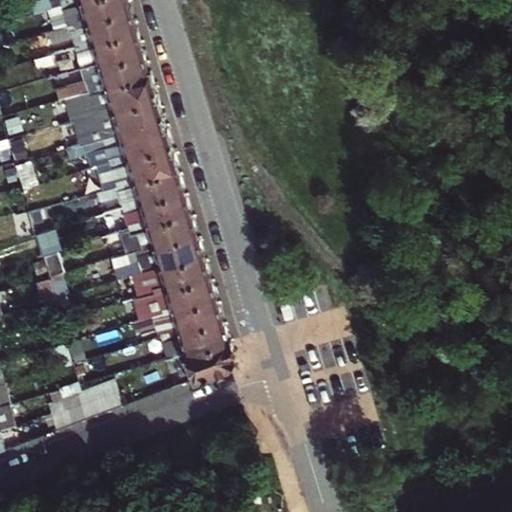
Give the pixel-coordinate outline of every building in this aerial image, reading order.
[(83,2),(82,0),(36,0),(32,1),(36,13),(62,5),(70,3),(71,6),(83,2)] [(90,24),(89,20),(132,7),(129,0),(82,0),(83,2),(71,6),(70,3),(62,5),(69,25),(76,23),(77,27),(90,24)] [(96,46),(95,42),(139,29),(132,7),(89,20),(90,24),(77,27),(76,23),(69,25),(69,26),(52,31),(55,42),(75,36),(78,47),(83,46),(84,50),(96,46)] [(139,29),(95,42),(96,46),(84,50),(83,46),(78,47),(76,48),(82,68),(89,66),(90,71),(102,67),(101,63),(145,51),(139,29)] [(109,89),(107,84),(151,70),(145,51),(101,63),(102,67),(90,71),(93,82),(62,91),(64,99),(96,90),(97,93),(109,89)] [(70,72),(72,77),(90,71),(89,66),(82,68),(70,72)] [(151,70),(107,84),(109,89),(97,93),(99,100),(65,110),(68,123),(74,122),(73,118),(96,113),(102,111),(103,116),(116,113),(114,107),(159,95),(151,70)] [(103,138),(166,119),(159,95),(114,107),(116,113),(103,116),(102,111),(96,113),(103,138)] [(128,153),(129,157),(173,143),(166,119),(103,138),(90,142),(73,146),(76,154),(106,145),(107,150),(90,155),(94,166),(95,166),(110,161),(110,163),(117,161),(116,156),(128,153)] [(73,146),(90,142),(86,130),(70,135),(73,146)] [(173,143),(129,157),(128,153),(116,156),(117,161),(110,163),(110,161),(95,166),(97,171),(112,167),(117,185),(124,183),(123,179),(134,175),(136,179),(180,166),(173,143)] [(32,186),(24,162),(15,165),(21,183),(22,189),(32,186)] [(180,166),(136,179),(134,175),(123,179),(124,183),(117,185),(118,187),(98,192),(100,200),(120,194),(124,207),(130,205),(129,200),(141,196),(142,201),(187,188),(180,166)] [(149,222),(193,209),(187,188),(142,201),(141,196),(129,200),(130,205),(124,207),(105,212),(108,222),(126,216),(129,228),(137,226),(135,221),(147,217),(149,222)] [(197,223),(193,209),(149,222),(147,217),(135,221),(137,226),(129,228),(132,238),(110,245),(114,257),(138,250),(144,248),(142,243),(154,239),(155,243),(200,230),(197,223)] [(162,265),(206,251),(200,230),(155,243),(154,239),(142,243),(144,248),(138,250),(141,259),(117,266),(120,276),(143,269),(143,271),(150,269),(148,264),(160,260),(162,265)] [(168,286),(213,273),(206,251),(162,265),(160,260),(148,264),(150,269),(143,271),(146,281),(122,288),(126,299),(135,296),(156,290),(154,285),(167,282),(168,286)] [(173,303),(175,308),(220,295),(213,273),(168,286),(167,282),(154,285),(156,290),(135,296),(142,317),(162,311),(161,307),(173,303)] [(56,296),(50,276),(48,275),(42,277),(48,299),(55,297),(56,296)] [(220,295),(175,308),(173,303),(161,307),(162,311),(142,317),(134,320),(137,328),(157,322),(161,335),(163,335),(168,333),(167,329),(180,325),(181,329),(226,316),(220,295)] [(79,336),(72,315),(61,318),(67,339),(79,336)] [(169,356),(187,351),(233,337),(226,316),(181,329),(180,325),(167,329),(168,333),(163,335),(169,356)] [(233,337),(187,351),(195,376),(231,363),(237,352),(233,337)] [(114,376),(102,381),(110,408),(122,403),(114,376)] [(102,381),(88,386),(96,413),(110,408),(102,381)] [(96,413),(88,386),(82,389),(85,399),(90,415),(96,413)] [(82,389),(76,391),(79,401),(85,399),(82,389)] [(76,391),(63,395),(66,405),(79,401),(76,391)] [(51,410),(66,405),(63,395),(48,400),(51,410)] [(84,418),(90,415),(85,399),(79,401),(84,418)] [(79,401),(66,405),(71,423),(84,418),(79,401)] [(0,428),(17,423),(14,418),(11,419),(6,404),(0,405),(0,428)] [(66,405),(51,410),(56,428),(71,423),(66,405)]
